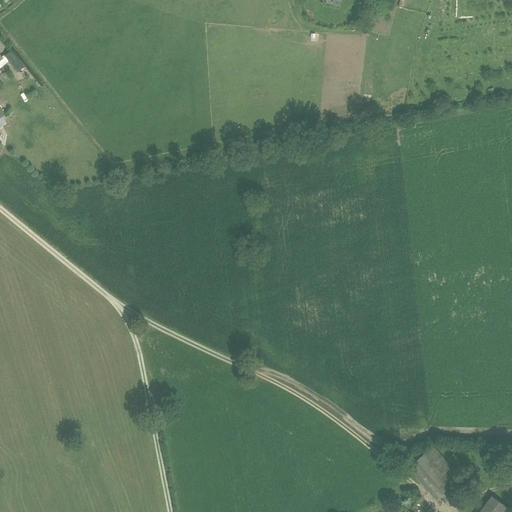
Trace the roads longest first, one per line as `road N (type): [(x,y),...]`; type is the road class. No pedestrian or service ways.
road 1 (track): [(444,511),(313,403),(117,305)]
road 2 (track): [(117,305),(131,327),(171,511)]
road 3 (track): [(117,305),(0,209)]
